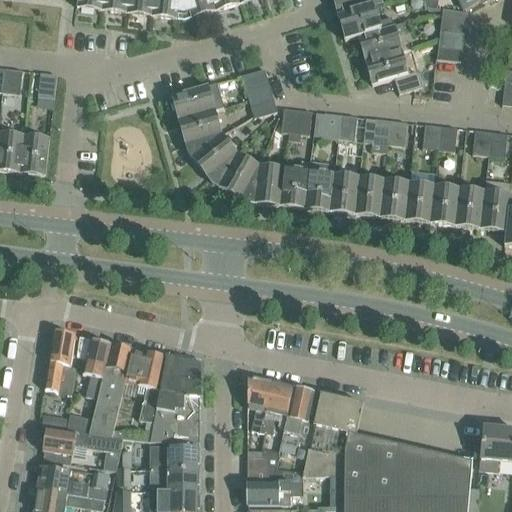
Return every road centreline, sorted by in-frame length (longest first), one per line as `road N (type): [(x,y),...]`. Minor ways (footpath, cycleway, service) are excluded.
road 1 (residential): [(511,121),(284,101),(265,31)]
road 2 (tertiary): [(222,282),(337,297),(511,340)]
road 3 (tertiary): [(511,305),(385,272),(223,244)]
road 4 (residential): [(511,402),(223,348)]
road 5 (residential): [(223,348),(22,297)]
road 6 (residential): [(77,70),(120,71),(265,31)]
road 7 (residential): [(0,475),(15,403),(22,297)]
road 8 (tertiary): [(60,259),(222,282)]
road 9 (residential): [(223,511),(223,348)]
road 10 (tertiary): [(223,244),(63,227)]
road 11 (residential): [(63,227),(77,70)]
